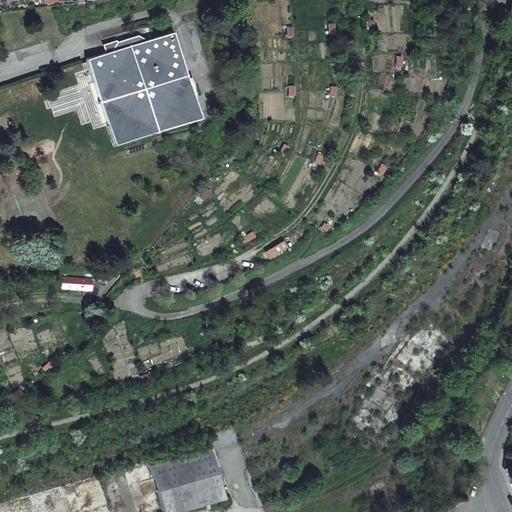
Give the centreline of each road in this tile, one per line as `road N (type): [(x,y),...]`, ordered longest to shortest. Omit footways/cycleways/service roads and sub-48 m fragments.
road 1 (track): [(458,120),(411,183),(329,249),(199,309),(176,316),(136,309),(130,297),(146,285),(235,265),(303,216),(353,127),(360,54)]
road 2 (residential): [(168,12),(148,11),(0,69)]
road 3 (track): [(0,411),(131,304)]
road 4 (track): [(131,304),(47,297),(0,305)]
